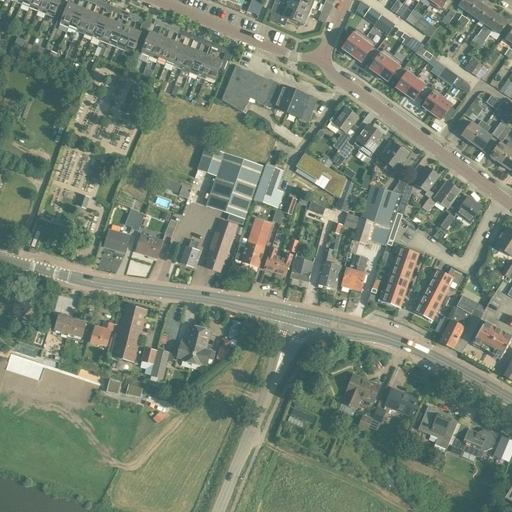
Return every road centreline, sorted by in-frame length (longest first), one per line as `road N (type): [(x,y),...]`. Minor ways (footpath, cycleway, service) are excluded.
road 1 (primary): [(296,317),(98,283),(0,257)]
road 2 (unclassified): [(511,204),(337,79),(324,55)]
road 3 (primary): [(511,401),(390,339),(296,317)]
road 4 (unclassified): [(217,511),(296,317)]
road 5 (unclassified): [(324,55),(292,57),(148,0)]
